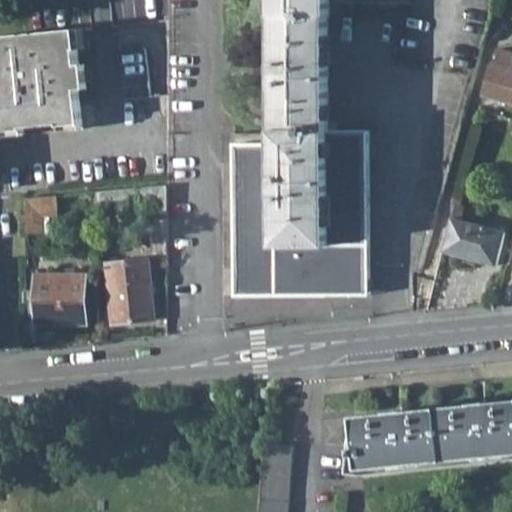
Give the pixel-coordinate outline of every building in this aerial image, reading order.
[(236,133),(236,295),(371,294),(371,130),(336,129),(336,121),(329,121),(329,16),(330,16),(330,0),(275,0),(275,16),(277,16),(277,133),(236,133)] [(0,121),(3,121),(4,130),(83,122),(81,90),(89,89),(87,64),(81,65),(77,29),(0,37),(0,121)] [(492,62),(484,94),(511,101),(511,51),(498,48),(494,62),(492,62)] [(99,192),(99,201),(155,197),(155,210),(169,210),(169,184),(99,192)] [(28,199),(28,232),(44,232),(44,216),(59,217),(59,196),(28,199)] [(44,232),(46,232),(46,231),(53,231),(53,225),(59,225),(59,217),(44,216),(44,232)] [(453,217),(444,250),(497,264),(506,231),(453,217)] [(109,263),(113,323),(156,319),(151,260),(109,263)] [(38,273),(38,323),(89,324),(89,273),(38,273)] [(132,426),(133,397),(114,397),(112,425),(132,426)] [(361,455),(362,466),(511,451),(511,400),(356,416),(359,440),(355,441),(357,455),(361,455)] [(288,511),(294,447),(266,445),(264,470),(260,511),(288,511)]
